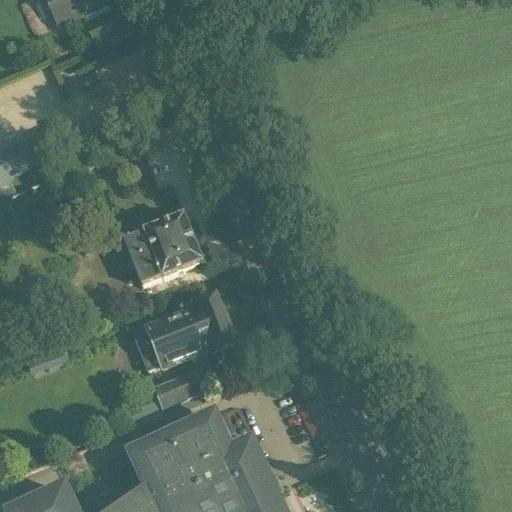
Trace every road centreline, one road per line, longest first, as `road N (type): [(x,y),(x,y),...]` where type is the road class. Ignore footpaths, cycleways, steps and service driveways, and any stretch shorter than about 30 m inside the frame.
road 1 (residential): [(0,502),(321,370)]
road 2 (tertiary): [(321,370),(197,51)]
road 3 (tertiary): [(386,511),(321,370)]
road 4 (unknown): [(308,511),(254,396)]
